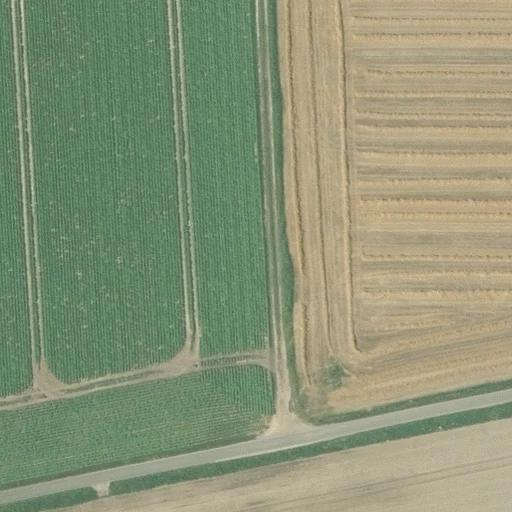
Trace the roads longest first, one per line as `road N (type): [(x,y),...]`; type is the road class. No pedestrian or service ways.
road 1 (unclassified): [(0,498),(511,396)]
road 2 (track): [(286,441),(264,0)]
